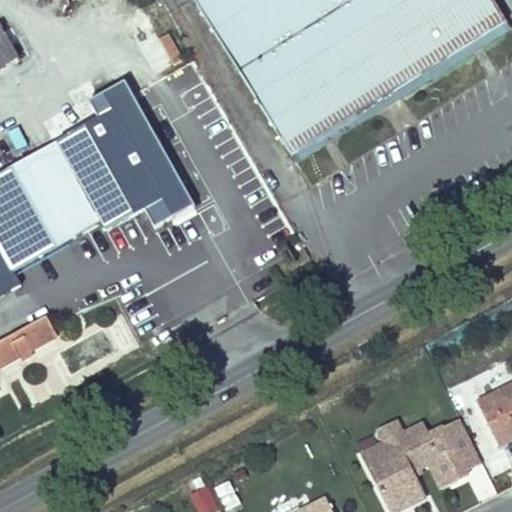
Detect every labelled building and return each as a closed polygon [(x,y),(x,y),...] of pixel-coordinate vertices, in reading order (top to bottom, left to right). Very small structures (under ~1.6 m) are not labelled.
[(489,0),(191,0),(290,159),(505,25),(489,0)] [(505,25),(290,159),(295,167),(510,33),(505,25)] [(0,29),(0,72),(18,63),(0,29)] [(170,34),(161,39),(175,66),(184,61),(170,34)] [(0,297),(23,285),(15,272),(103,223),(106,231),(145,210),(155,229),(195,207),(126,82),(90,103),(99,119),(85,127),(57,142),(10,167),(0,172),(0,297)] [(0,371),(20,360),(31,354),(57,340),(46,318),(0,343),(0,371)] [(33,358),(31,354),(20,360),(22,364),(33,358)] [(511,387),(480,403),(502,447),(511,442),(511,387)] [(380,431),(387,445),(404,436),(398,422),(380,431)] [(387,445),(363,456),(391,511),(400,511),(413,506),(405,491),(420,483),(417,477),(415,473),(422,470),(443,459),(426,425),(404,436),(387,445)] [(420,483),(405,491),(413,506),(428,498),(420,483)] [(210,488),(192,497),(198,511),(217,511),(221,511),(210,488)] [(302,511),(333,511),(328,499),(302,511)]
